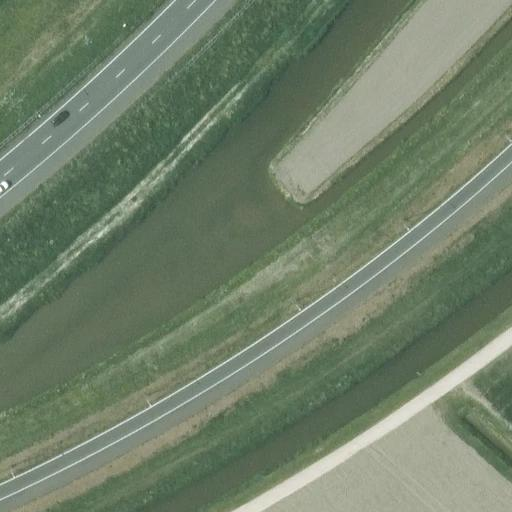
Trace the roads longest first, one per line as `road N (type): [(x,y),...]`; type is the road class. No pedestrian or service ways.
road 1 (motorway): [(0,492),(126,432),(290,331),(511,153)]
road 2 (motorway): [(0,182),(197,0)]
